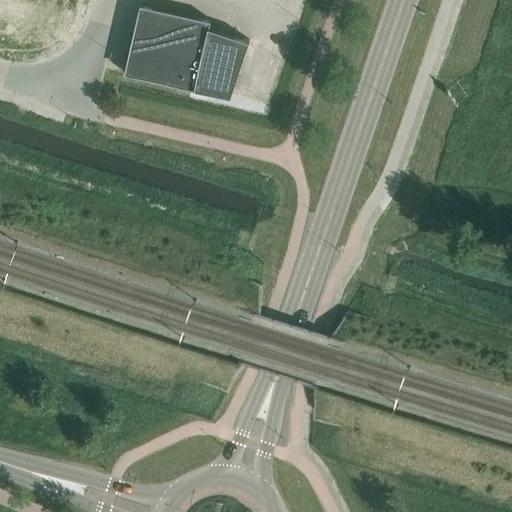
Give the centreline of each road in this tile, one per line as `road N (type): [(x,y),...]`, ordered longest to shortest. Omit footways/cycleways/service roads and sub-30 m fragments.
road 1 (secondary): [(270,400),(407,0)]
road 2 (unclassified): [(106,0),(87,74),(74,88),(0,75)]
